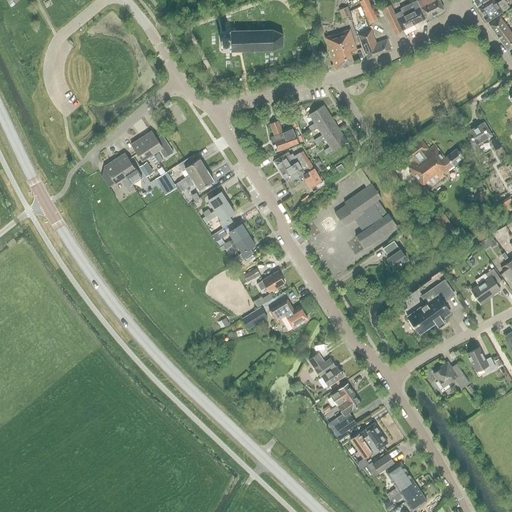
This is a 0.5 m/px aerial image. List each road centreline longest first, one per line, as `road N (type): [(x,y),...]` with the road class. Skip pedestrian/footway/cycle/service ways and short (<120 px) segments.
road 1 (primary): [(319,511),(120,314),(30,176),(0,111)]
road 2 (unclassified): [(388,380),(351,340),(213,113)]
road 3 (unclassified): [(213,113),(396,54),(446,24),(457,0)]
road 4 (unclassified): [(465,511),(388,380)]
road 5 (unclassified): [(213,113),(125,0)]
road 6 (residential): [(388,380),(511,313)]
